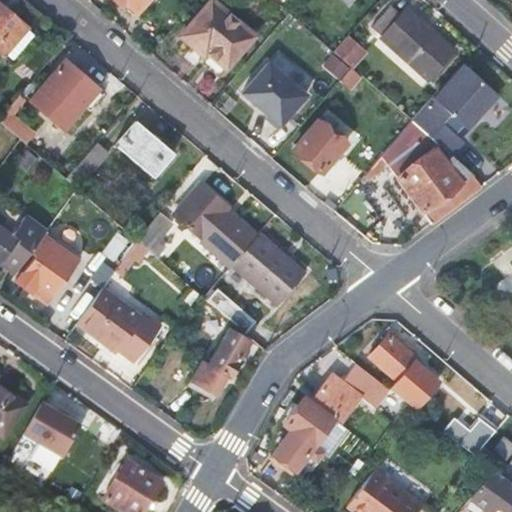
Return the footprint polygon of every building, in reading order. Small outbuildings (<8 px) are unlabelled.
[(115,0),(122,6),(126,1),(140,12),(150,0),(115,0)] [(340,0),(353,11),(361,0),(340,0)] [(211,2),(179,39),(200,56),(204,52),(226,71),(253,38),(211,2)] [(0,4),(0,49),(3,52),(26,26),(0,4)] [(392,9),(374,30),(430,80),(454,52),(407,11),(401,17),(392,9)] [(365,54),(347,38),(333,54),(351,70),(365,54)] [(65,61),(32,102),(64,130),(98,90),(65,61)] [(244,94),(258,107),(262,107),(271,115),(269,117),(267,119),(279,130),(307,97),(270,65),(244,94)] [(469,67),(439,101),(469,128),(481,115),(485,118),(503,97),(469,67)] [(351,70),(339,84),(350,94),(362,80),(351,70)] [(262,107),(258,107),(269,117),(271,115),(262,107)] [(9,108),(0,118),(27,141),(36,130),(9,108)] [(319,121),(293,150),(321,175),(346,146),(319,121)] [(424,134),(445,153),(457,140),(435,121),(424,134)] [(135,122),(115,146),(152,178),(174,154),(135,122)] [(431,150),(460,185),(471,176),(445,153),(424,134),(412,124),(404,133),(431,150)] [(404,133),(368,175),(373,179),(387,166),(431,226),(436,222),(481,189),(471,176),(460,185),(431,150),(404,133)] [(96,143),(75,167),(88,178),(109,154),(96,143)] [(6,157),(0,166),(0,176),(2,178),(14,163),(6,157)] [(199,181),(172,213),(227,261),(253,231),(227,208),(228,206),(199,181)] [(76,188),(65,203),(91,221),(100,209),(76,188)] [(161,207),(134,238),(136,240),(154,255),(162,245),(153,238),(171,216),(161,207)] [(0,264),(15,275),(32,250),(45,232),(24,217),(11,235),(0,227),(0,264)] [(37,253),(16,283),(32,293),(48,305),(83,255),(47,229),(45,232),(32,250),(37,253)] [(253,231),(227,261),(231,265),(257,234),(253,231)] [(231,265),(278,306),(305,274),(258,233),(257,234),(231,265)] [(101,288),(76,324),(118,354),(119,351),(135,361),(161,324),(144,312),(141,316),(101,288)] [(208,302),(233,323),(245,334),(246,335),(256,322),(219,289),(208,302)] [(245,334),(233,323),(229,330),(243,338),(245,334)] [(243,338),(229,330),(209,366),(202,362),(189,388),(213,401),(227,377),(230,379),(238,363),(237,362),(248,341),(243,338)] [(401,381),(395,389),(412,403),(419,409),(442,382),(420,363),(422,360),(393,335),(374,358),(401,381)] [(392,388),(355,357),(340,377),(334,373),(310,405),(302,400),(282,426),(290,431),(271,455),(297,474),(341,416),(346,420),(364,397),(377,408),(392,388)] [(0,439),(2,441),(25,408),(0,390),(0,439)] [(81,430),(43,408),(25,438),(63,461),(81,430)] [(480,422),(461,443),(477,456),(493,437),(495,435),(496,434),(480,422)] [(502,441),(511,449),(511,430),(502,441)] [(490,467),(511,484),(511,452),(493,437),(477,456),(490,467)] [(511,511),(511,484),(490,467),(475,489),(496,504),(491,511),(511,511)] [(124,469),(101,506),(112,511),(145,511),(159,489),(124,469)] [(376,471),(348,509),(351,511),(418,511),(423,507),(376,471)]
